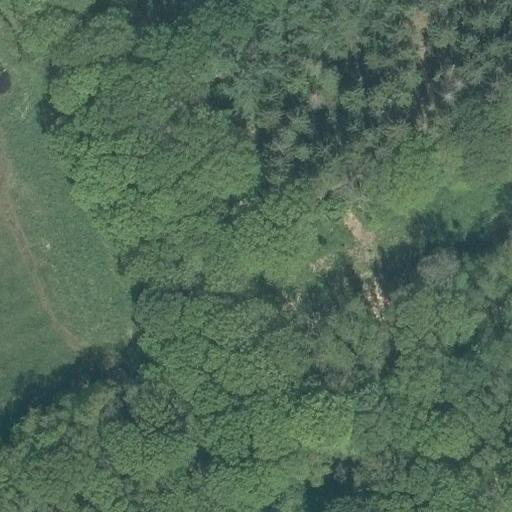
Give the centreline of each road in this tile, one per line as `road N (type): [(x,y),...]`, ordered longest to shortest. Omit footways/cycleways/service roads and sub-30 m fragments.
road 1 (track): [(116,102),(279,511)]
road 2 (track): [(331,0),(116,102)]
